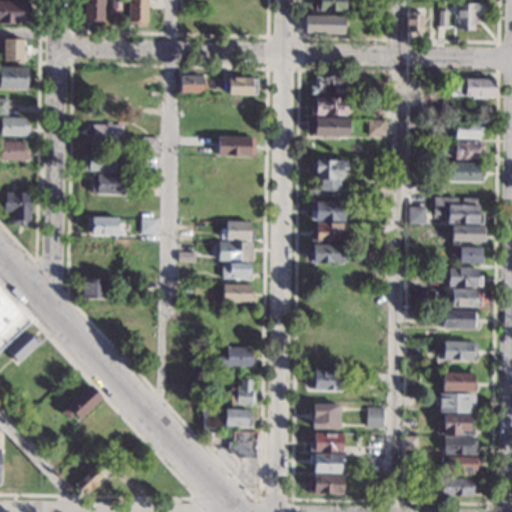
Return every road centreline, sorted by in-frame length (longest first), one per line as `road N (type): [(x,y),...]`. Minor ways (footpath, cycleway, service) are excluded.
road 1 (residential): [(259,511),(273,483),(284,53)]
road 2 (secondary): [(247,511),(0,255)]
road 3 (residential): [(51,308),(56,0)]
road 4 (residential): [(284,53),(56,52)]
road 5 (residential): [(511,57),(284,53)]
